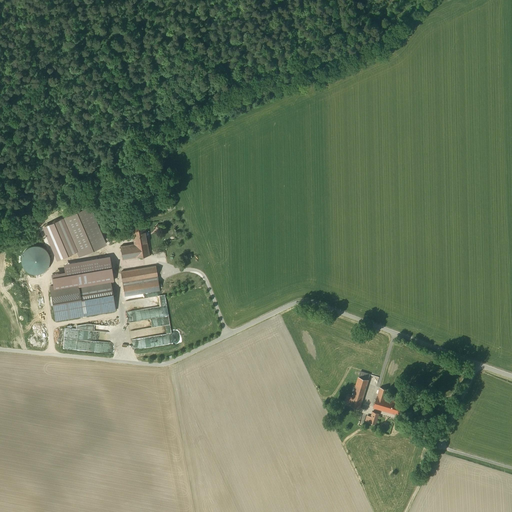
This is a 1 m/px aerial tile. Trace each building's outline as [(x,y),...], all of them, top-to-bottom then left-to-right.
[(106,244),(90,206),(62,218),(78,256),(106,244)] [(120,247),(122,261),(150,257),(145,223),(131,225),(134,245),(120,247)] [(22,264),(23,267),(24,269),(27,271),(29,273),(32,274),(35,274),(38,274),(40,273),(43,272),(45,270),(47,268),(48,265),(49,262),(50,260),(49,257),(48,254),(47,251),(45,249),(43,247),(40,246),(37,246),(34,245),(31,246),(29,247),(26,249),(24,251),(22,253),(21,256),(21,259),(21,261),(22,264)] [(50,287),(55,322),(84,317),(117,312),(115,303),(112,282),(114,282),(110,260),(93,262),(96,280),(50,287)] [(121,273),(125,297),(160,292),(156,267),(121,273)] [(128,311),(129,322),(160,317),(161,323),(164,322),(164,325),(169,325),(168,317),(164,295),(151,297),(153,307),(128,311)] [(63,328),(62,348),(94,350),(94,351),(100,351),(100,343),(102,343),(102,341),(108,342),(109,331),(63,328)] [(360,371),(359,377),(368,380),(370,374),(360,371)] [(368,380),(359,377),(352,398),(347,396),(345,404),(360,408),(368,380)] [(384,410),(387,399),(385,398),(387,390),(379,388),(374,407),(384,410)] [(387,399),(384,410),(400,415),(404,404),(387,399)] [(368,416),(366,422),(375,425),(379,414),(373,412),(371,417),(368,416)]
